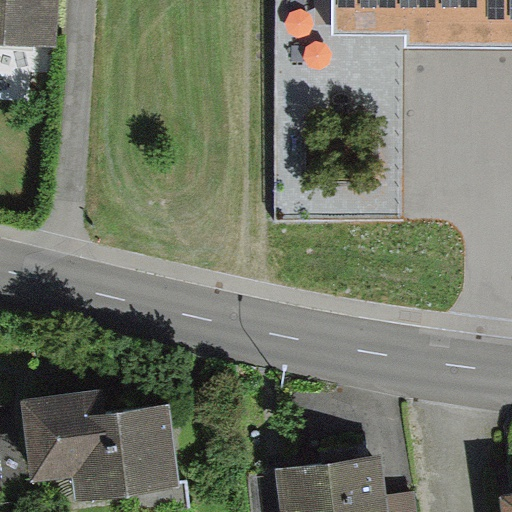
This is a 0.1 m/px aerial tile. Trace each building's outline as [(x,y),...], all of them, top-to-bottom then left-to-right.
[(0,0),(0,50),(57,55),(61,1),(71,2),(70,0),(0,0)] [(511,0),(277,0),(276,222),(407,223),(409,24),(511,25),(511,0)] [(73,459),(76,483),(182,473),(174,386),(103,392),(102,373),(22,380),(30,463),(73,459)] [(278,454),(284,511),(390,511),(388,488),(383,442),(278,454)] [(511,511),(511,474),(502,476),(506,511),(511,511)] [(419,511),(416,485),(388,488),(390,511),(419,511)]
